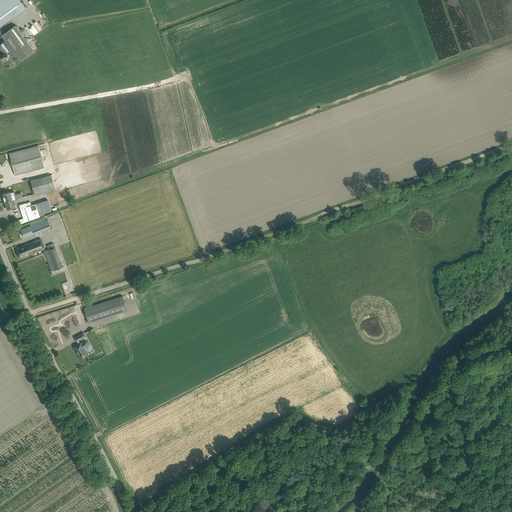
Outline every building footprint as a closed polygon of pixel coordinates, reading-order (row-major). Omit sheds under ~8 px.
[(0,0),(0,26),(26,8),(20,0),(0,0)] [(32,32),(44,27),(41,20),(29,25),(32,32)] [(5,41),(0,44),(0,54),(1,56),(1,57),(2,59),(3,60),(4,61),(6,61),(12,68),(16,64),(14,62),(18,58),(20,61),(34,51),(15,25),(1,35),(5,41)] [(15,175),(24,173),(24,174),(28,173),(28,172),(44,168),(38,145),(9,153),(15,175)] [(51,175),(31,180),(35,196),(55,191),(51,175)] [(3,195),(5,201),(14,199),(13,195),(16,195),(14,191),(3,195)] [(15,198),(14,199),(5,201),(7,209),(18,206),(15,198)] [(23,218),(17,221),(18,225),(40,217),(36,204),(27,207),(26,203),(19,205),(23,218)] [(47,219),(21,229),(24,238),(51,227),(47,219)] [(40,238),(16,248),(20,258),(44,248),(40,238)] [(48,249),(44,250),(50,270),(61,267),(54,243),(46,245),(48,249)] [(122,296),(84,308),(89,323),(127,311),(122,296)] [(80,359),(86,356),(88,355),(88,354),(84,348),(89,345),(86,340),(82,342),(80,343),(79,341),(86,337),(83,332),(74,337),(77,342),(77,341),(79,344),(78,344),(79,345),(74,348),(77,355),(78,354),(80,359)]
